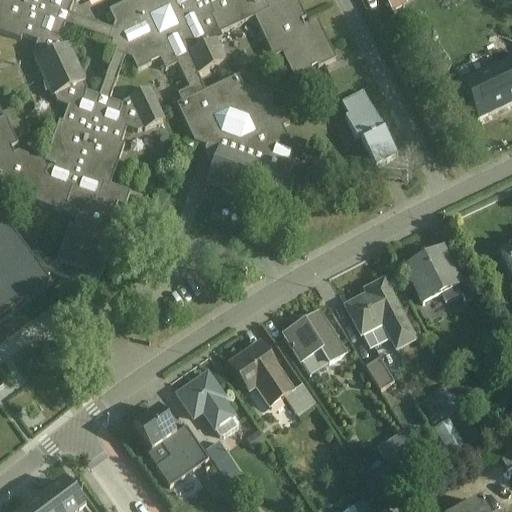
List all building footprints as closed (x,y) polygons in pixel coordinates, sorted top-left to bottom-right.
[(295,85),(343,62),(321,18),(314,21),(303,0),(0,0),(0,159),(7,157),(0,177),(0,188),(80,216),(62,269),(35,260),(0,213),(0,317),(50,280),(84,291),(90,272),(112,279),(140,188),(121,182),(137,130),(170,112),(153,82),(113,104),(126,55),(186,71),(196,94),(175,103),(194,148),(205,152),(213,155),(204,183),(220,189),(292,212),(317,135),(294,128),(270,85),(235,73),(208,87),(197,65),(225,52),(219,39),(255,22),(274,62),(282,58),(295,85)] [(418,0),(396,0),(404,16),(422,7),(418,0)] [(511,66),(460,91),(477,127),(511,110),(511,66)] [(340,110),(377,174),(405,158),(367,94),(340,110)] [(511,281),(511,249),(500,255),(511,281)] [(421,313),(462,293),(442,253),(401,274),(421,313)] [(394,358),(419,345),(385,282),(341,305),(362,343),(381,333),(394,358)] [(330,371),(347,360),(320,315),(281,339),(301,372),(323,359),(330,371)] [(268,413),(295,396),(262,346),(228,368),(248,398),(255,394),(268,413)] [(69,373),(75,362),(62,355),(50,377),(72,389),(79,378),(69,373)] [(379,364),(365,373),(381,397),(394,389),(379,364)] [(216,438),(237,424),(207,378),(176,398),(193,425),(203,418),(216,438)] [(451,390),(421,410),(433,430),(445,422),(446,424),(450,421),(468,449),(479,442),(461,415),(464,413),(451,390)] [(511,403),(495,412),(507,434),(511,431),(511,403)] [(170,486),(204,464),(184,434),(176,439),(159,413),(133,430),(170,486)] [(449,424),(433,433),(452,464),(468,455),(449,424)] [(418,457),(427,471),(441,462),(433,448),(418,457)] [(427,471),(418,457),(415,451),(400,461),(402,464),(389,472),(403,495),(432,478),(427,471)] [(511,455),(500,463),(507,476),(511,473),(511,455)] [(92,511),(65,475),(14,511),(92,511)]
